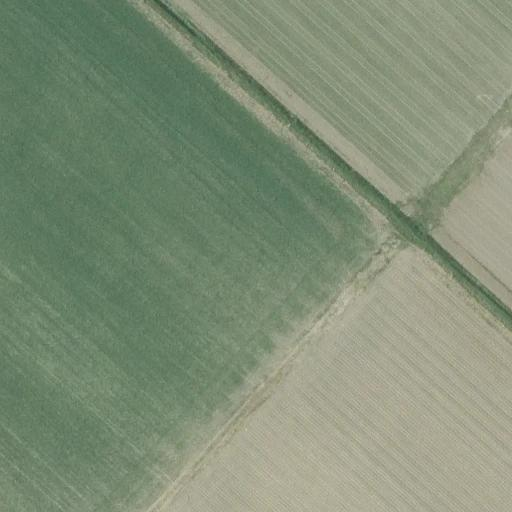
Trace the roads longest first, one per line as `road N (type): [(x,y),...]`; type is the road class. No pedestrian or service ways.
road 1 (track): [(154,511),(401,234)]
road 2 (track): [(511,116),(418,218)]
